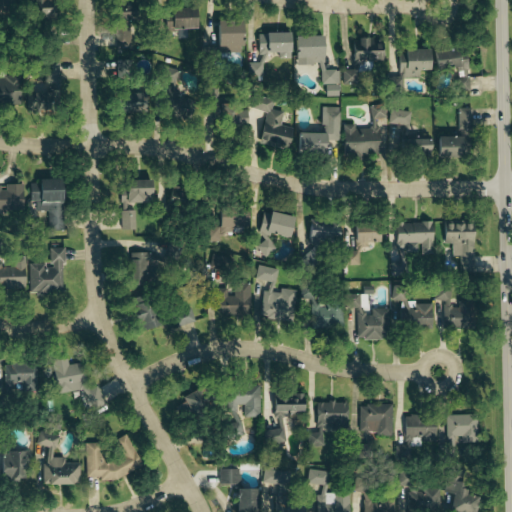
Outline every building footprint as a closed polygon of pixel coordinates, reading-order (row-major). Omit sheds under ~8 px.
[(184,38),(184,28),(193,29),(194,8),(164,7),(164,32),(175,33),(174,38),(184,38)] [(113,47),(131,47),(130,11),(112,11),(113,47)] [(241,46),(240,21),(214,21),(214,46),(241,46)] [(287,33),(256,34),(256,53),(276,53),(277,58),(288,58),(287,33)] [(321,36),(292,36),(293,65),(318,65),(318,84),(323,84),(323,96),(337,96),(336,70),(322,71),(321,36)] [(351,62),(381,61),(380,38),(350,39),(351,62)] [(465,68),(464,48),(432,50),(433,70),(465,68)] [(417,70),(427,70),(427,50),(388,51),(388,78),(417,77),(417,70)] [(115,58),(114,70),(143,71),(143,59),(115,58)] [(56,88),(57,63),(42,62),(41,88),(56,88)] [(180,68),(162,67),(161,81),(179,82),(180,68)] [(340,84),(354,84),(355,70),(340,70),(340,84)] [(0,106),(0,107),(0,106),(0,90),(13,90),(13,77),(0,77),(0,106)] [(455,96),(468,96),(467,77),(454,78),(455,96)] [(142,113),(141,92),(113,93),(114,114),(142,113)] [(44,93),(26,94),(26,112),(44,111),(44,93)] [(257,143),(285,149),(290,128),(279,126),(281,112),(270,109),(272,99),(251,95),(248,109),(264,112),(257,143)] [(341,124),(342,156),(377,156),(376,118),(383,118),(383,105),(368,106),(369,128),(353,129),(353,124),(341,124)] [(294,133),(294,153),(336,154),(338,107),(320,107),(319,133),(294,133)] [(470,108),(455,108),(456,129),(470,129),(470,108)] [(408,111),(387,110),(387,124),(399,125),(398,155),(428,156),(428,139),(407,139),(408,111)] [(434,158),(458,158),(458,137),(434,136),(434,158)] [(122,203),(147,203),(147,196),(150,196),(151,181),(123,180),(122,203)] [(60,181),(29,181),(29,212),(44,212),(44,231),(60,231),(60,181)] [(203,227),(204,242),(219,241),(219,232),(231,232),(231,228),(245,228),(244,206),(214,207),(215,227),(203,227)] [(119,231),(133,230),(133,210),(118,211),(119,231)] [(290,217),(263,211),(253,255),(269,258),(273,235),(286,238),(290,217)] [(395,223),(395,262),(390,262),(390,276),(406,276),(405,252),(417,252),(417,251),(430,251),(430,222),(395,223)] [(306,245),(341,246),(340,265),(357,266),(357,244),(375,245),(376,226),(337,225),(337,224),(306,223),(306,245)] [(441,244),(451,244),(452,275),(472,274),(471,223),(441,223),(441,244)] [(123,286),(146,286),(146,262),(149,262),(149,252),(133,252),(133,246),(123,246),(123,286)] [(26,265),(27,294),(51,294),(51,288),(61,288),(61,248),(47,248),(48,264),(26,265)] [(207,269),(227,270),(228,256),(208,256),(207,269)] [(24,287),(23,257),(11,257),(12,266),(0,266),(0,280),(0,281),(0,288),(24,287)] [(258,317),(290,322),(294,292),(272,289),(275,269),(256,266),(254,280),(268,281),(266,291),(261,291),(258,317)] [(215,316),(248,316),(249,283),(233,283),(232,293),(216,293),(215,316)] [(471,329),(472,301),(456,300),(456,308),(448,307),(449,288),(432,287),(432,300),(442,300),(441,328),(471,329)] [(386,309),(368,309),(368,310),(365,311),(365,294),(346,295),(346,310),(350,310),(350,316),(346,316),(346,339),(386,339),(386,309)] [(136,332),(156,327),(148,300),(129,305),(136,332)] [(429,302),(397,303),(397,328),(429,328),(429,302)] [(193,322),(188,305),(170,310),(175,328),(193,322)] [(340,306),(310,305),(309,328),(339,330),(340,306)] [(50,361),(54,393),(83,390),(80,363),(65,365),(65,359),(50,361)] [(257,385),(226,385),(226,415),(257,415),(257,385)] [(82,393),(92,410),(104,402),(94,386),(82,393)] [(181,403),(174,406),(180,419),(205,408),(196,389),(179,397),(181,403)] [(262,430),(262,443),(282,442),(281,415),(301,413),(300,395),(270,397),(271,418),(276,418),(277,429),(262,430)] [(345,403),(314,403),(314,433),(305,433),(305,447),(324,447),(324,432),(345,432),(345,403)] [(389,405),(357,405),(358,433),(373,433),(373,437),(390,437),(389,405)] [(459,443),(476,443),(475,415),(443,415),(444,437),(459,437),(459,443)] [(433,442),(433,416),(402,416),(402,446),(394,446),(394,459),(408,459),(407,447),(419,447),(419,442),(433,442)] [(77,486),(77,464),(62,464),(62,458),(53,458),(54,433),(35,432),(34,467),(41,468),(40,485),(77,486)] [(82,444),(83,477),(97,477),(98,481),(110,481),(139,467),(124,435),(112,440),(113,444),(118,455),(105,462),(99,462),(98,443),(82,444)] [(0,465),(0,479),(21,480),(22,452),(0,452),(0,465)] [(288,473),(262,469),(260,483),(286,487),(288,473)] [(324,486),(327,473),(309,469),(305,482),(324,486)] [(463,472),(446,469),(441,493),(451,495),(447,511),(450,511),(472,511),(476,494),(459,490),(463,472)] [(237,470),(217,470),(217,484),(237,484),(237,470)] [(255,511),(255,490),(234,489),(234,511),(255,511)] [(436,511),(437,490),(406,489),(405,511),(436,511)] [(347,511),(347,492),(323,492),(323,507),(315,507),(314,511),(347,511)] [(360,511),(391,511),(392,500),(361,499),(360,511)] [(271,511),(301,511),(302,504),(272,502),(271,511)]
